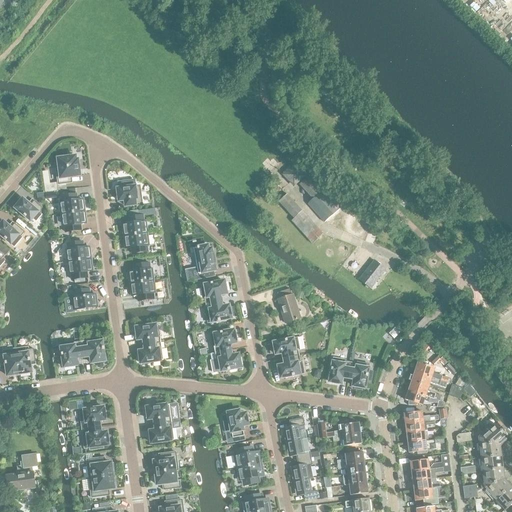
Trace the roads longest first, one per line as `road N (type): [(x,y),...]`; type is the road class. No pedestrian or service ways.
road 1 (residential): [(105,143),(238,254),(265,392)]
road 2 (residential): [(121,380),(96,162),(105,143)]
road 3 (residential): [(383,406),(408,344),(493,248)]
road 4 (residential): [(265,392),(121,380)]
road 5 (residential): [(0,196),(60,130),(105,143)]
road 6 (residential): [(121,380),(138,511)]
road 7 (residential): [(121,380),(0,398)]
road 8 (residential): [(265,392),(290,511)]
